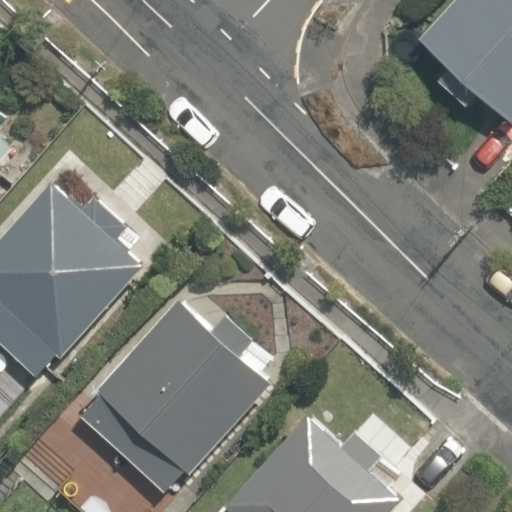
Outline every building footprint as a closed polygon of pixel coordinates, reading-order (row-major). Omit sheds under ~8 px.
[(511,111),(511,0),(440,0),(405,41),(500,125),(511,111)] [(141,254),(56,179),(0,241),(0,349),(31,377),(141,254)] [(261,382),(158,298),(68,409),(172,492),(261,382)] [(0,400),(14,387),(0,372),(0,400)] [(377,511),(382,507),(293,423),(208,511),(377,511)] [(138,511),(149,500),(65,425),(23,472),(68,511),(138,511)]
